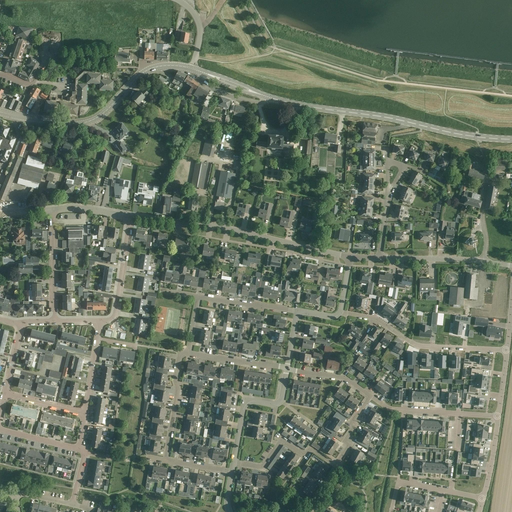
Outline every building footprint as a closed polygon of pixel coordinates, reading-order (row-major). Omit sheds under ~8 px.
[(21,37),(28,40),(29,40),(29,41),(33,42),(34,38),(30,37),(31,34),(33,29),(19,28),(16,36),(21,37)] [(182,30),(176,29),(174,41),(187,44),(189,34),(181,33),(182,30)] [(15,38),(13,46),(24,49),(27,40),(22,39),(21,40),(15,38)] [(155,40),(149,40),(149,43),(145,43),(145,48),(150,49),(156,49),(156,44),(154,44),(155,40)] [(57,45),(56,41),(52,42),(52,44),(49,45),(50,48),(53,56),(59,54),(56,46),(57,45)] [(24,49),(13,46),(9,56),(14,58),(16,58),(15,60),(21,62),(22,60),(21,60),(24,49)] [(117,49),(115,49),(115,56),(114,56),(113,56),(113,57),(113,58),(114,58),(114,59),(115,59),(114,66),(121,66),(121,62),(130,63),(130,54),(121,53),(121,49),(117,49)] [(149,49),(145,49),(144,60),(154,60),(154,52),(148,52),(149,49)] [(168,51),(163,50),(163,54),(157,54),(156,60),(167,61),(168,51)] [(32,58),(31,58),(27,65),(30,67),(27,73),(21,70),(18,76),(30,82),(37,71),(36,70),(40,63),(36,61),(32,58)] [(4,71),(14,75),(16,70),(17,66),(20,68),(22,64),(20,63),(13,61),(8,59),(7,65),(6,65),(4,71)] [(110,71),(105,71),(104,73),(84,71),(75,79),(75,84),(71,84),(70,94),(68,96),(62,96),(61,100),(56,98),(58,92),(51,91),(49,100),(50,100),(49,102),(46,101),(44,110),(44,109),(47,110),(46,111),(54,112),(55,112),(57,112),(57,113),(58,110),(60,111),(60,112),(68,113),(72,114),(72,115),(76,115),(77,114),(79,115),(79,116),(80,116),(81,116),(82,116),(83,115),(84,115),(85,114),(86,114),(86,113),(87,113),(88,112),(88,111),(89,110),(89,109),(89,108),(90,107),(86,106),(86,100),(86,96),(87,87),(86,87),(86,85),(87,85),(78,85),(78,80),(84,74),(87,74),(87,83),(89,83),(97,84),(97,83),(100,83),(99,90),(100,90),(100,89),(102,89),(102,90),(110,90),(112,90),(113,90),(113,81),(109,81),(110,71)] [(183,82),(186,75),(178,71),(174,78),(175,78),(172,83),(181,87),(184,82),(183,82)] [(200,84),(188,76),(184,82),(192,87),(186,96),(191,98),(192,97),(201,103),(203,101),(203,102),(205,99),(208,94),(208,95),(204,92),(205,91),(202,89),(201,90),(198,88),(200,84)] [(23,105),(24,106),(30,109),(33,105),(37,99),(36,99),(38,95),(40,90),(34,87),(29,95),(23,105)] [(0,89),(0,98),(0,99),(2,95),(5,96),(6,95),(9,97),(10,96),(10,95),(12,92),(12,91),(9,90),(5,88),(4,91),(0,89)] [(148,93),(144,89),(141,93),(138,91),(131,99),(140,108),(146,102),(143,100),(145,97),(148,93)] [(219,102),(218,106),(226,108),(225,114),(226,115),(228,109),(229,105),(231,101),(230,100),(220,97),(219,101),(219,102)] [(16,100),(11,98),(6,107),(12,110),(16,100)] [(14,105),(12,110),(17,112),(18,112),(22,103),(18,101),(16,101),(14,105)] [(42,104),(37,102),(35,104),(31,112),(37,114),(41,107),(40,107),(42,104)] [(245,108),(236,106),(234,112),(241,114),(244,114),(245,108)] [(209,114),(202,112),(200,118),(206,120),(209,114)] [(375,145),(377,124),(364,123),(361,144),(375,145)] [(121,124),(118,126),(119,126),(116,128),(118,130),(114,133),(119,140),(124,137),(123,136),(128,132),(122,124),(121,124)] [(2,126),(0,130),(0,149),(0,150),(1,149),(3,150),(0,157),(7,160),(16,139),(9,136),(8,138),(6,137),(9,129),(2,126)] [(336,136),(325,134),(325,139),(324,144),(327,144),(327,142),(335,143),(336,136)] [(23,136),(21,135),(15,150),(18,151),(16,155),(26,158),(28,153),(29,153),(30,151),(36,154),(40,144),(50,148),(52,142),(45,140),(44,143),(41,142),(41,141),(33,138),(30,147),(21,143),(23,136)] [(283,137),(268,136),(267,143),(256,142),(256,147),(272,149),(272,150),(275,150),(275,149),(282,150),(282,151),(293,152),(293,150),(293,145),(283,144),(283,137)] [(216,138),(211,137),(210,140),(205,139),(202,155),(213,157),(216,141),(216,138)] [(126,149),(120,142),(116,145),(122,153),(126,149)] [(72,145),(65,143),(63,147),(62,146),(60,150),(59,149),(57,154),(64,157),(65,154),(67,155),(69,151),(70,152),(70,151),(75,152),(75,151),(77,146),(73,144),(72,145)] [(400,146),(394,144),(394,145),(392,152),(402,155),(404,148),(400,147),(400,146)] [(416,148),(411,146),(412,146),(406,156),(415,161),(419,155),(413,152),(413,151),(414,151),(416,148)] [(103,150),(100,162),(106,163),(109,152),(103,150)] [(360,160),(375,160),(375,156),(373,156),(373,151),(363,151),(363,156),(360,156),(360,160)] [(430,153),(424,152),(423,160),(433,162),(434,156),(430,155),(430,153)] [(21,159),(15,156),(0,192),(0,200),(4,202),(14,177),(21,159)] [(23,164),(21,169),(28,171),(29,165),(43,169),(44,169),(46,161),(28,156),(25,164),(23,164)] [(116,156),(112,170),(119,173),(124,159),(116,156)] [(445,159),(439,156),(439,157),(440,157),(436,164),(445,169),(448,163),(444,161),(445,159)] [(375,160),(360,160),(360,165),(363,165),(363,170),(373,170),(373,165),(375,165),(375,160)] [(505,161),(493,161),(493,169),(505,169),(505,161)] [(207,164),(196,162),(191,187),(203,189),(207,164)] [(28,171),(21,169),(17,184),(18,184),(37,189),(39,184),(43,169),(29,165),(28,171)] [(485,173),(470,170),(468,176),(483,179),(485,173)] [(422,176),(414,171),(410,177),(411,177),(409,182),(408,184),(413,187),(414,185),(414,186),(416,182),(418,183),(422,176)] [(221,172),(216,196),(225,198),(230,199),(235,174),(221,172)] [(364,180),(364,184),(374,184),(374,180),(373,180),(373,175),(363,174),(363,179),(364,180)] [(47,175),(46,180),(49,181),(46,191),(54,193),(56,186),(51,185),(52,182),(54,176),(48,175),(47,175)] [(83,178),(74,176),(73,180),(67,179),(66,184),(65,188),(64,193),(73,194),(75,184),(81,186),(83,178)] [(112,180),(111,187),(117,187),(116,190),(114,190),(115,197),(119,197),(118,197),(120,198),(120,199),(125,200),(126,194),(127,194),(128,189),(129,182),(120,180),(119,185),(115,184),(116,181),(112,180)] [(139,183),(138,194),(140,194),(139,203),(143,204),(144,204),(145,204),(146,205),(147,205),(151,205),(152,197),(154,198),(155,192),(153,191),(143,190),(144,184),(139,183)] [(374,184),(364,184),(363,188),(362,188),(362,193),(372,194),(372,189),(374,189),(374,184)] [(497,186),(490,185),(485,209),(490,210),(492,211),(497,186)] [(87,191),(87,194),(88,194),(88,196),(88,200),(93,201),(95,201),(96,201),(97,192),(98,191),(99,191),(100,187),(93,186),(90,186),(89,191),(87,191)] [(412,190),(403,186),(401,193),(402,193),(400,198),(400,199),(400,200),(409,204),(409,203),(410,203),(412,199),(409,197),(412,190)] [(482,202),(479,201),(468,198),(470,193),(467,192),(465,191),(463,196),(462,196),(461,200),(461,203),(464,204),(480,208),(482,202)] [(479,201),(480,196),(465,191),(467,192),(470,193),(468,198),(479,201)] [(173,196),(173,197),(173,199),(172,202),(171,202),(170,205),(179,206),(179,203),(180,198),(180,197),(173,196)] [(221,197),(225,198),(216,196),(217,197),(216,202),(215,202),(214,209),(223,210),(224,203),(220,203),(221,197)] [(362,207),(372,208),(373,203),(372,203),(372,198),(362,197),(361,203),(363,203),(362,207)] [(165,200),(164,203),(162,202),(161,206),(160,209),(160,214),(165,214),(165,213),(169,213),(170,208),(170,205),(171,202),(171,199),(171,198),(165,198),(165,200)] [(195,200),(190,199),(189,202),(187,202),(187,207),(189,207),(188,210),(194,211),(194,208),(197,208),(197,204),(195,203),(195,200)] [(272,205),(265,203),(263,211),(259,210),(258,217),(265,219),(266,215),(270,216),(272,205)] [(249,206),(243,205),(242,209),(237,208),(236,215),(243,217),(244,213),(248,214),(249,206)] [(405,207),(396,205),(395,212),(396,212),(395,217),(395,218),(395,219),(401,220),(401,219),(402,215),(404,215),(405,207)] [(372,208),(362,207),(362,211),(360,211),(360,216),(370,218),(370,213),(372,213),(372,208)] [(294,213),(287,211),(286,219),(281,218),(279,225),(287,227),(288,223),(291,224),(294,213)] [(312,224),(301,222),(299,230),(310,232),(312,224)] [(102,227),(95,226),(95,229),(94,229),(93,234),(98,235),(97,240),(101,240),(102,236),(103,229),(101,229),(102,227)] [(62,249),(85,248),(85,245),(89,245),(89,246),(90,246),(91,237),(89,237),(85,237),(83,237),(82,230),(83,230),(83,227),(72,228),(72,231),(70,231),(68,231),(68,242),(67,242),(67,241),(65,241),(65,242),(64,242),(63,242),(63,245),(62,245),(62,249)] [(446,233),(445,239),(451,240),(451,239),(453,239),(454,234),(454,232),(454,228),(451,228),(447,227),(446,233)] [(350,231),(336,228),(335,234),(334,239),(346,241),(347,238),(349,238),(350,231)] [(21,232),(21,229),(12,229),(12,232),(11,232),(10,232),(10,233),(10,234),(10,235),(11,235),(12,235),(12,236),(13,236),(13,243),(16,243),(20,243),(20,245),(24,245),(24,236),(23,236),(23,232),(21,232)] [(119,230),(112,229),(111,236),(107,235),(107,239),(113,240),(113,238),(117,239),(119,230)] [(43,230),(32,230),(32,238),(43,238),(43,239),(48,239),(48,231),(43,231),(43,230)] [(137,231),(136,237),(140,238),(139,241),(146,242),(146,243),(150,244),(152,236),(147,235),(144,235),(145,232),(137,231)] [(432,241),(432,232),(423,232),(423,233),(419,234),(420,240),(425,240),(425,242),(432,241)] [(372,234),(363,233),(363,235),(360,235),(359,241),(365,242),(365,243),(371,243),(372,234)] [(399,234),(399,233),(391,233),(391,242),(398,242),(398,241),(403,241),(403,240),(404,240),(406,239),(406,236),(404,234),(403,234),(399,234)] [(167,241),(168,235),(158,234),(158,237),(156,237),(152,236),(151,242),(157,243),(157,244),(166,245),(167,241)] [(180,238),(176,237),(174,249),(182,250),(181,254),(190,256),(191,250),(189,250),(190,242),(179,241),(180,238)] [(471,238),(470,238),(469,238),(469,239),(468,239),(467,240),(467,241),(467,242),(467,243),(467,244),(468,245),(469,246),(470,246),(471,246),(472,246),(473,245),(474,245),(474,244),(474,243),(475,243),(475,242),(475,241),(474,240),(474,239),(473,239),(472,238),(471,238)] [(208,245),(204,245),(203,255),(213,256),(214,249),(207,248),(208,245)] [(221,254),(221,257),(224,258),(224,260),(230,261),(229,263),(234,263),(234,265),(234,266),(239,267),(240,259),(240,256),(241,255),(236,254),(236,252),(226,250),(226,249),(222,248),(222,253),(221,254)] [(68,265),(74,265),(74,258),(71,258),(71,253),(70,253),(69,253),(69,252),(67,253),(62,253),(62,262),(68,262),(68,265)] [(115,255),(104,253),(103,257),(107,258),(107,262),(114,263),(115,263),(116,258),(114,258),(115,255)] [(261,254),(256,253),(256,255),(249,254),(248,258),(244,257),(243,264),(249,265),(249,262),(259,264),(261,254)] [(141,259),(140,262),(149,263),(150,256),(140,255),(140,259),(141,259)] [(268,260),(267,266),(270,267),(270,266),(275,266),(279,267),(280,267),(280,264),(281,259),(272,257),(272,256),(268,255),(268,260)] [(26,257),(26,256),(23,256),(23,264),(19,264),(19,274),(32,273),(32,269),(39,269),(38,257),(26,257)] [(287,267),(286,269),(292,270),(292,271),(299,272),(299,269),(300,269),(300,266),(301,261),(292,260),(292,262),(288,262),(287,267)] [(148,270),(149,263),(140,262),(140,265),(139,265),(138,269),(148,270)] [(317,267),(307,265),(306,270),(306,274),(312,275),(311,279),(318,280),(319,274),(316,273),(317,267)] [(326,274),(325,278),(329,278),(329,281),(334,282),(334,279),(338,280),(340,271),(335,270),(335,271),(327,269),(326,274)] [(173,273),(172,273),(171,283),(177,284),(178,279),(180,272),(173,271),(173,273)] [(63,281),(71,281),(71,272),(68,272),(68,274),(63,274),(63,281)] [(171,283),(172,273),(166,272),(165,277),(164,281),(171,283)] [(368,273),(361,272),(359,281),(365,282),(367,284),(366,287),(367,288),(366,294),(365,294),(372,295),(373,288),(370,288),(371,283),(370,283),(371,275),(368,275),(368,273)] [(184,280),(183,285),(190,286),(192,277),(192,275),(185,273),(185,275),(184,280)] [(379,280),(378,284),(391,286),(393,275),(387,274),(387,277),(380,275),(379,280)] [(476,274),(467,274),(466,277),(463,277),(463,283),(466,283),(465,288),(450,287),(450,290),(450,292),(449,304),(463,306),(463,299),(477,300),(478,293),(478,288),(474,288),(476,274)] [(397,283),(397,287),(404,288),(405,286),(405,285),(411,286),(412,278),(402,276),(402,278),(398,278),(397,283)] [(140,277),(138,284),(148,286),(149,279),(140,277)] [(192,277),(190,286),(197,287),(198,278),(192,277)] [(215,280),(211,280),(209,289),(216,290),(217,287),(220,287),(221,279),(215,278),(215,280)] [(209,289),(211,280),(204,279),(204,283),(203,288),(209,289)] [(228,292),(230,283),(230,281),(221,279),(220,287),(222,288),(222,291),(228,292)] [(282,290),(284,279),(283,285),(278,284),(278,288),(275,287),(274,287),(271,287),(269,298),(276,299),(278,291),(277,291),(277,290),(282,291),(282,290)] [(32,280),(32,291),(42,290),(42,284),(36,284),(36,280),(32,280)] [(434,280),(420,280),(420,285),(420,287),(420,292),(429,292),(429,296),(436,297),(437,290),(434,290),(434,288),(434,285),(434,280)] [(71,290),(71,281),(63,281),(63,289),(63,288),(68,288),(68,290),(71,290)] [(262,297),(269,298),(271,287),(264,285),(265,282),(261,281),(260,287),(264,288),(262,297)] [(237,284),(230,283),(228,292),(235,293),(236,289),(237,284)] [(148,286),(138,284),(137,291),(142,292),(147,292),(148,286)] [(249,286),(248,296),(254,297),(256,289),(259,289),(260,285),(256,284),(256,285),(250,284),(249,286)] [(248,296),(249,286),(243,285),(241,294),(248,296)] [(42,290),(32,291),(32,301),(40,301),(40,297),(42,297),(42,290)] [(294,293),(285,292),(283,299),(294,301),(293,302),(298,303),(299,298),(300,293),(294,292),(294,293)] [(331,294),(325,293),(323,300),(326,300),(325,306),(334,307),(335,298),(330,297),(331,294)] [(63,303),(71,302),(71,294),(68,294),(68,295),(63,296),(63,295),(63,303)] [(320,296),(306,294),(305,302),(319,305),(320,296)] [(366,297),(357,296),(356,300),(357,300),(356,308),(364,309),(366,297)] [(5,299),(2,311),(8,312),(8,313),(10,308),(10,307),(13,308),(14,303),(14,302),(15,298),(11,297),(11,301),(5,299)] [(136,299),(135,306),(144,307),(145,301),(136,299)] [(13,308),(12,312),(13,309),(17,309),(17,312),(23,312),(23,306),(21,306),(21,302),(23,302),(15,302),(14,303),(13,308)] [(24,302),(23,302),(23,306),(23,312),(24,312),(24,309),(27,309),(27,312),(33,312),(33,306),(30,306),(30,302),(33,302),(24,302)] [(33,302),(33,306),(33,312),(33,309),(36,309),(36,312),(42,312),(42,306),(39,306),(39,302),(33,302)] [(71,311),(71,302),(63,303),(63,310),(68,310),(68,312),(71,311)] [(385,307),(380,314),(388,319),(389,317),(395,309),(391,306),(384,302),(383,305),(385,306),(385,307)] [(144,307),(135,306),(134,313),(143,314),(144,307)] [(204,317),(212,319),(215,319),(216,312),(213,312),(205,310),(204,317)] [(234,321),(235,312),(229,311),(227,321),(230,322),(230,321),(234,321)] [(235,312),(234,321),(237,322),(237,324),(239,324),(239,327),(238,333),(242,333),(243,325),(244,320),(241,320),(242,313),(235,312)] [(244,320),(243,325),(242,333),(243,325),(250,326),(250,323),(253,324),(254,316),(248,314),(248,317),(245,316),(244,320)] [(407,321),(398,315),(393,322),(402,328),(407,321)] [(254,316),(253,324),(256,324),(256,327),(261,328),(262,327),(263,324),(263,322),(260,321),(261,317),(254,316)] [(280,317),(274,316),(273,321),(276,322),(275,327),(284,328),(285,321),(280,320),(280,317)] [(453,331),(453,334),(458,334),(461,335),(463,324),(469,325),(470,318),(456,316),(453,331)] [(204,317),(202,324),(207,325),(213,326),(213,322),(211,321),(212,319),(204,317)] [(476,319),(475,326),(487,328),(488,321),(476,319)] [(135,326),(144,328),(145,321),(136,320),(135,326)] [(361,331),(352,325),(348,332),(346,335),(349,337),(351,334),(357,338),(361,331)] [(428,329),(428,326),(421,325),(421,329),(420,329),(419,336),(420,336),(420,337),(423,337),(424,338),(424,337),(430,337),(431,329),(428,329)] [(144,330),(144,328),(135,326),(134,333),(143,335),(144,330)] [(314,327),(306,326),(304,333),(309,334),(309,337),(315,338),(316,332),(313,332),(314,327)] [(380,331),(374,326),(368,335),(375,339),(380,331)] [(261,331),(261,335),(263,336),(263,331),(269,332),(270,329),(266,328),(262,327),(261,328),(262,328),(261,331)] [(500,328),(488,327),(487,337),(498,338),(500,328)] [(201,330),(200,337),(209,338),(212,339),(213,332),(212,332),(206,331),(201,330)] [(272,332),(272,336),(275,337),(274,341),(277,341),(282,342),(283,334),(278,333),(275,333),(272,332)] [(234,343),(230,342),(228,351),(235,352),(238,339),(241,340),(242,333),(238,333),(237,339),(234,338),(234,343)] [(242,333),(241,340),(240,347),(243,347),(242,354),(248,355),(249,344),(246,344),(246,341),(242,340),(243,334),(242,334),(242,333)] [(361,348),(362,349),(363,349),(366,344),(364,342),(368,336),(365,334),(359,343),(357,345),(361,348)] [(392,338),(385,334),(380,342),(386,347),(392,338)] [(208,342),(209,338),(200,337),(199,344),(209,345),(210,342),(208,342)] [(313,341),(303,340),(302,348),(312,349),(313,341)] [(357,345),(359,343),(355,341),(350,348),(354,351),(357,345)] [(64,350),(64,349),(65,349),(65,346),(60,345),(60,343),(57,342),(56,348),(58,349),(61,349),(64,350)] [(249,344),(248,355),(254,356),(255,349),(258,350),(259,343),(253,342),(253,345),(249,344)] [(380,344),(377,342),(372,348),(376,351),(380,344)] [(389,349),(388,350),(391,351),(392,350),(398,353),(400,355),(401,353),(403,351),(402,350),(404,346),(400,343),(399,344),(397,343),(395,346),(392,344),(389,349)] [(281,348),(271,346),(270,351),(266,350),(265,356),(273,358),(273,355),(279,356),(281,348)] [(102,357),(109,359),(110,349),(104,348),(102,357)] [(110,349),(109,359),(116,360),(117,350),(110,349)] [(120,360),(126,361),(128,352),(121,351),(120,360)] [(135,353),(128,352),(126,361),(133,362),(135,353)] [(26,353),(25,360),(33,362),(34,355),(26,353)] [(407,365),(414,365),(413,374),(418,374),(418,367),(419,360),(416,360),(416,353),(408,353),(408,354),(407,354),(407,359),(408,359),(407,365)] [(159,354),(158,362),(159,362),(170,364),(171,362),(169,362),(170,358),(165,358),(166,355),(159,354)] [(311,355),(301,354),(300,362),(307,363),(306,365),(313,366),(313,364),(309,363),(311,355)] [(421,359),(421,361),(421,362),(422,362),(422,365),(427,365),(427,369),(434,370),(435,361),(430,361),(430,356),(428,355),(424,355),(422,355),(422,359),(421,359)] [(437,368),(438,368),(445,368),(445,369),(446,369),(446,356),(438,356),(438,355),(437,368)] [(452,365),(452,369),(459,369),(460,364),(460,361),(460,357),(452,357),(452,365)] [(464,359),(463,366),(472,367),(482,368),(482,365),(488,366),(489,359),(479,357),(478,363),(468,361),(469,360),(464,359)] [(340,359),(335,358),(334,361),(328,360),(326,368),(338,370),(340,359)] [(352,366),(357,369),(362,361),(358,358),(352,366)] [(31,368),(33,362),(25,360),(23,366),(31,368)] [(367,364),(362,361),(357,369),(362,372),(367,364)] [(157,367),(156,370),(163,371),(167,372),(168,366),(170,366),(170,364),(159,362),(158,367),(157,367)] [(183,374),(191,375),(193,363),(191,362),(191,364),(188,363),(187,368),(184,368),(183,374)] [(191,375),(199,377),(201,370),(198,370),(199,365),(196,365),(196,363),(193,363),(191,375)] [(363,373),(368,376),(373,369),(375,367),(370,364),(363,373)] [(201,370),(199,377),(208,378),(210,365),(208,365),(208,367),(205,366),(204,371),(201,370)] [(210,365),(208,378),(216,380),(217,373),(215,373),(215,368),(212,367),(213,366),(210,365)] [(217,373),(216,380),(220,380),(224,381),(225,379),(227,368),(225,368),(224,369),(221,369),(218,368),(217,373)] [(229,369),(227,368),(225,379),(229,380),(228,381),(233,382),(234,376),(235,371),(229,370),(229,369)] [(471,368),(470,375),(477,376),(476,381),(486,383),(487,376),(482,375),(483,370),(471,368)] [(378,372),(373,369),(368,376),(372,380),(378,372)] [(163,371),(156,370),(155,378),(167,380),(168,378),(166,378),(167,375),(162,374),(163,371)] [(24,389),(26,381),(28,375),(28,373),(34,374),(22,371),(21,375),(25,376),(24,380),(20,379),(18,387),(24,389)] [(360,380),(364,375),(359,372),(356,376),(360,380)] [(377,384),(374,388),(379,391),(384,385),(385,382),(383,380),(378,377),(377,378),(374,382),(377,384)] [(155,378),(154,386),(160,387),(164,388),(165,383),(167,383),(167,380),(155,378)] [(469,386),(468,392),(474,393),(480,394),(480,389),(485,390),(486,383),(476,381),(476,386),(469,386)] [(384,385),(379,391),(383,395),(386,391),(389,393),(392,389),(393,387),(388,384),(385,382),(384,385)] [(36,392),(42,393),(44,385),(38,384),(36,392)] [(190,390),(190,392),(200,394),(201,389),(203,389),(204,386),(198,385),(197,388),(192,387),(192,390),(190,390)] [(108,391),(109,387),(101,386),(100,392),(99,392),(104,393),(108,393),(108,396),(117,397),(117,393),(110,392),(110,391),(108,391)] [(154,386),(153,390),(158,391),(158,396),(164,397),(169,398),(169,396),(168,395),(168,392),(164,392),(164,388),(160,387),(154,386)] [(50,387),(48,395),(55,396),(56,388),(50,387)] [(338,399),(344,391),(339,388),(334,396),(338,399)] [(395,393),(395,397),(395,401),(401,401),(402,396),(405,396),(406,389),(402,388),(401,390),(396,390),(395,393)] [(221,392),(220,397),(233,399),(233,397),(231,397),(232,394),(227,393),(227,390),(223,389),(221,389),(221,392)] [(441,392),(441,398),(445,399),(445,404),(451,404),(451,393),(446,392),(446,389),(441,389),(441,392)] [(451,393),(451,404),(456,405),(457,399),(461,400),(462,390),(457,390),(457,393),(451,393)] [(344,391),(338,399),(343,402),(348,395),(344,391)] [(200,394),(190,392),(189,395),(191,395),(190,398),(195,399),(195,401),(201,402),(202,397),(200,397),(200,394)] [(467,394),(466,400),(472,401),(471,405),(475,405),(475,406),(478,407),(479,406),(483,406),(484,399),(477,398),(478,395),(467,394)] [(155,395),(155,396),(154,400),(153,404),(155,404),(164,405),(164,403),(166,403),(167,400),(168,400),(169,398),(158,396),(155,395)] [(349,406),(354,399),(350,396),(345,403),(349,406)] [(218,405),(225,407),(225,404),(230,405),(231,402),(232,402),(233,399),(220,397),(218,405)] [(354,399),(349,406),(354,410),(359,402),(354,399)] [(201,402),(195,401),(194,405),(189,404),(189,407),(187,406),(187,408),(200,411),(201,406),(203,407),(203,403),(201,403),(201,402)] [(155,412),(166,414),(166,412),(165,412),(165,409),(163,409),(164,405),(155,404),(153,404),(153,407),(155,407),(154,409),(155,409),(155,412)] [(217,408),(216,414),(230,416),(230,414),(228,414),(229,411),(224,410),(225,407),(218,405),(218,406),(216,405),(215,408),(218,408),(218,409),(217,408)] [(18,415),(20,407),(13,406),(11,415),(14,416),(15,414),(18,415)] [(192,415),(192,418),(198,419),(198,416),(199,416),(200,411),(187,408),(186,411),(188,411),(187,414),(192,415)] [(24,416),(23,419),(29,420),(30,418),(32,410),(26,409),(24,416)] [(371,411),(368,415),(369,416),(377,420),(379,416),(381,413),(376,410),(374,413),(371,411)] [(166,414),(155,412),(154,416),(153,416),(152,420),(158,422),(159,419),(164,419),(164,416),(166,417),(166,414)] [(333,423),(340,427),(343,423),(339,420),(342,416),(336,412),(332,418),(335,420),(333,423)] [(47,424),(48,422),(50,415),(44,413),(41,423),(47,424)] [(230,416),(216,414),(215,417),(216,417),(215,422),(222,423),(222,420),(227,421),(228,418),(229,419),(230,416)] [(375,423),(377,420),(368,415),(365,420),(368,422),(367,425),(376,430),(378,425),(375,423)] [(56,416),(54,424),(53,426),(59,428),(62,418),(56,416)] [(293,417),(287,426),(292,429),(293,427),(298,420),(293,417)] [(62,418),(59,428),(60,425),(64,426),(63,428),(65,429),(68,419),(62,418)] [(198,419),(192,418),(191,421),(186,420),(186,423),(184,423),(184,425),(197,428),(198,422),(197,422),(198,419)] [(74,421),(68,419),(65,429),(66,429),(65,430),(71,432),(74,421)] [(152,420),(151,429),(152,429),(163,431),(163,429),(162,428),(163,422),(158,422),(152,420)] [(293,427),(298,430),(302,423),(298,420),(293,427)] [(439,421),(439,433),(444,433),(444,434),(448,435),(448,430),(445,430),(445,422),(442,422),(439,421)] [(215,422),(213,430),(227,433),(227,431),(225,430),(226,427),(221,426),(222,423),(215,422)] [(298,430),(302,433),(306,427),(302,423),(298,430)] [(340,427),(333,423),(331,425),(328,423),(325,428),(332,433),(332,432),(335,434),(340,427)] [(184,425),(184,428),(185,428),(185,431),(184,434),(189,435),(194,436),(195,436),(196,433),(197,428),(184,425)] [(35,434),(45,436),(46,429),(43,428),(43,429),(37,427),(35,434)] [(306,427),(302,433),(307,436),(308,435),(307,435),(311,430),(306,427)] [(163,431),(152,429),(151,432),(150,432),(149,437),(158,438),(158,436),(161,436),(161,433),(163,433),(163,431)] [(312,429),(311,430),(307,435),(308,435),(312,438),(316,432),(312,429)] [(363,430),(360,435),(369,440),(372,441),(374,437),(376,438),(378,435),(374,432),(372,432),(368,429),(366,432),(363,430)] [(213,430),(212,439),(219,440),(219,437),(224,438),(225,435),(226,435),(227,433),(213,430)] [(475,433),(474,441),(481,442),(481,438),(486,439),(487,433),(476,431),(475,433)] [(93,435),(92,441),(103,443),(100,442),(101,436),(93,435)] [(369,440),(360,435),(358,440),(361,441),(359,444),(367,449),(370,444),(367,443),(369,440)] [(146,445),(160,447),(161,445),(159,445),(160,442),(157,442),(158,438),(154,438),(149,437),(148,440),(147,440),(145,439),(145,441),(144,445),(146,445)] [(329,438),(325,443),(327,445),(335,450),(339,445),(334,442),(329,438)] [(184,455),(186,444),(183,443),(183,441),(178,440),(177,448),(180,448),(179,453),(182,453),(182,455),(184,455)] [(103,443),(92,441),(91,447),(91,448),(96,449),(102,449),(102,450),(103,443)] [(186,444),(184,455),(186,456),(187,454),(190,455),(190,450),(194,450),(195,441),(194,441),(192,442),(192,444),(189,443),(189,444),(186,444)] [(195,441),(194,450),(196,451),(196,456),(199,456),(198,458),(201,458),(203,447),(203,446),(197,445),(198,443),(197,442),(195,441)] [(473,444),(472,454),(484,455),(484,449),(479,449),(480,445),(473,444)] [(160,447),(146,445),(145,451),(145,452),(145,454),(146,454),(149,454),(151,455),(152,455),(157,456),(157,453),(158,453),(158,450),(160,450),(160,447)] [(283,445),(280,450),(284,454),(288,449),(283,445)] [(326,446),(324,450),(331,456),(335,450),(327,445),(326,446)] [(203,447),(201,458),(203,459),(203,457),(206,458),(207,453),(210,453),(211,447),(208,446),(206,446),(206,447),(203,447)] [(217,461),(219,448),(211,447),(210,453),(213,454),(212,459),(215,459),(215,461),(217,461)] [(27,461),(30,450),(23,448),(20,459),(27,461)] [(219,448),(217,461),(219,461),(220,460),(223,460),(224,456),(227,456),(228,450),(225,449),(224,450),(219,449),(219,448)] [(30,450),(27,461),(33,463),(36,452),(30,450)] [(284,454),(280,450),(277,455),(284,460),(285,458),(280,454),(282,452),(284,454)] [(363,454),(356,450),(353,455),(352,455),(350,459),(357,464),(363,454)] [(36,452),(33,463),(40,464),(43,453),(36,452)] [(376,456),(368,452),(366,456),(374,461),(376,456)] [(43,453),(40,464),(46,466),(49,455),(43,453)] [(295,462),(296,462),(299,458),(293,453),(290,458),(295,462)] [(472,454),(471,464),(477,465),(477,461),(483,461),(484,455),(472,454)] [(402,463),(402,467),(403,467),(402,469),(402,471),(410,472),(410,466),(413,466),(414,455),(408,455),(407,462),(403,461),(403,463),(402,463)] [(289,457),(286,462),(292,466),(295,462),(290,458),(289,457)] [(415,457),(415,464),(419,464),(418,473),(424,473),(425,463),(425,461),(425,460),(420,460),(420,458),(415,457)] [(91,467),(102,469),(103,462),(92,461),(91,467)] [(292,466),(286,462),(283,466),(289,471),(292,466)] [(316,470),(313,474),(317,477),(321,480),(327,473),(325,472),(326,472),(329,467),(323,462),(319,467),(318,467),(316,470)] [(462,464),(461,470),(468,471),(468,476),(472,476),(472,477),(475,477),(477,477),(480,477),(481,470),(475,469),(476,466),(462,464)] [(305,465),(301,470),(307,474),(310,469),(305,465)] [(289,471),(283,466),(280,471),(286,475),(289,471)] [(90,474),(101,476),(102,469),(91,467),(90,474)] [(153,467),(152,478),(154,478),(158,479),(160,468),(160,467),(157,467),(156,468),(153,467)] [(160,468),(158,479),(162,479),(166,480),(167,476),(166,476),(166,474),(167,469),(160,468)] [(304,478),(307,474),(301,470),(298,475),(304,478)] [(169,483),(168,490),(171,490),(172,485),(173,485),(174,481),(177,482),(177,483),(180,483),(181,481),(182,472),(176,471),(175,475),(171,475),(171,480),(170,484),(169,483)] [(283,479),(286,475),(280,471),(276,475),(283,479)] [(189,473),(182,472),(181,481),(184,482),(184,483),(187,483),(189,473)] [(245,485),(247,473),(242,472),(240,478),(238,478),(236,484),(245,485)] [(247,473),(245,485),(250,486),(249,489),(252,490),(253,487),(254,481),(251,480),(252,474),(247,473)] [(88,480),(100,482),(101,476),(90,474),(88,480)] [(197,480),(196,485),(199,486),(199,484),(203,484),(204,476),(198,475),(197,480)] [(253,487),(252,490),(253,487),(261,488),(261,485),(263,476),(258,475),(257,481),(254,481),(253,487)] [(203,484),(202,487),(206,488),(206,487),(209,487),(209,490),(213,490),(215,483),(210,482),(211,477),(204,476),(203,484)] [(268,477),(263,476),(261,485),(261,488),(269,489),(270,484),(267,483),(268,477)] [(303,484),(306,486),(310,489),(313,491),(317,486),(307,479),(303,484)] [(100,482),(88,480),(87,487),(99,489),(100,482)] [(179,496),(189,498),(191,486),(188,485),(186,493),(179,492),(179,496)] [(309,497),(313,491),(310,489),(306,486),(304,488),(301,486),(299,490),(294,486),(291,489),(300,495),(302,492),(309,497)] [(420,506),(420,508),(428,509),(429,504),(427,503),(427,501),(428,496),(424,495),(422,495),(420,506)] [(456,511),(463,511),(465,510),(470,511),(472,505),(470,505),(469,504),(465,502),(465,503),(462,502),(460,507),(458,507),(456,511)]
